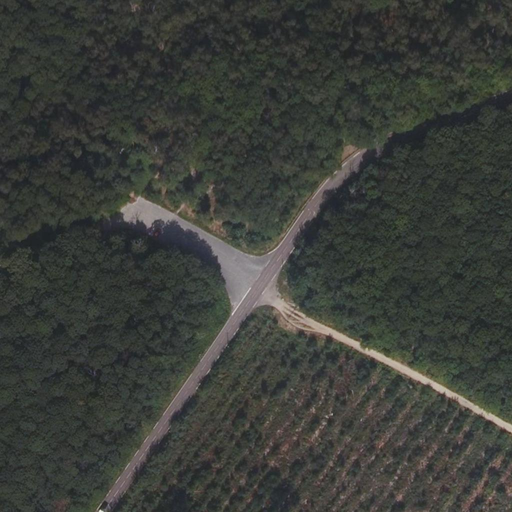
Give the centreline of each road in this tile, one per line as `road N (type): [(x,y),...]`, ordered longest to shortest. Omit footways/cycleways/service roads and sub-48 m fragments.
road 1 (tertiary): [(511,92),(342,173),(101,511)]
road 2 (track): [(511,428),(259,285)]
road 3 (track): [(142,208),(125,207),(0,255)]
